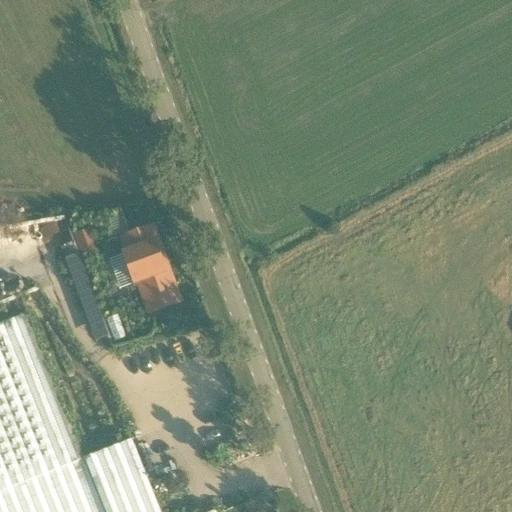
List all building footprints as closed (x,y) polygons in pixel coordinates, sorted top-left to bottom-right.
[(121,214),(106,220),(113,239),(128,233),(121,214)] [(152,229),(122,240),(128,255),(109,263),(119,292),(138,284),(149,314),(179,303),(168,272),(164,273),(155,247),(158,245),(152,229)] [(91,231),(74,237),(81,256),(98,250),(91,231)] [(116,315),(104,319),(111,342),(123,339),(116,315)] [(159,511),(132,442),(83,461),(25,316),(0,326),(0,511),(159,511)]
